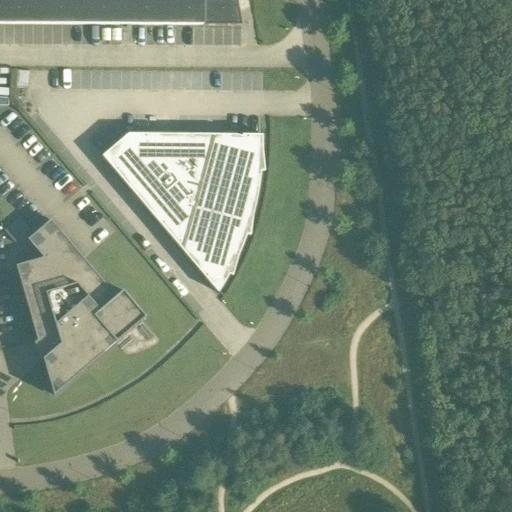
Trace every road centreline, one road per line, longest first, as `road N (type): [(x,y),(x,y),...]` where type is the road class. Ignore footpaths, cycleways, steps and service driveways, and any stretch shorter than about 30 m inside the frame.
road 1 (unclassified): [(0,487),(69,477),(172,432),(230,384),(274,328),(305,267),(323,201),(327,133),(309,0)]
road 2 (unknown): [(318,53),(0,54)]
